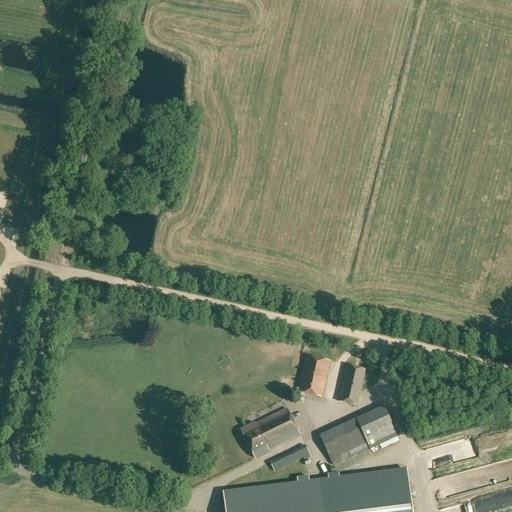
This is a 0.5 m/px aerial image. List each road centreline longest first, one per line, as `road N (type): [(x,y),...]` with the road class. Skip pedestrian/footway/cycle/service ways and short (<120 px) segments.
road 1 (track): [(119,281),(511,372)]
road 2 (track): [(119,0),(59,269)]
road 3 (unclassified): [(0,460),(16,449),(25,422),(59,269),(119,281)]
